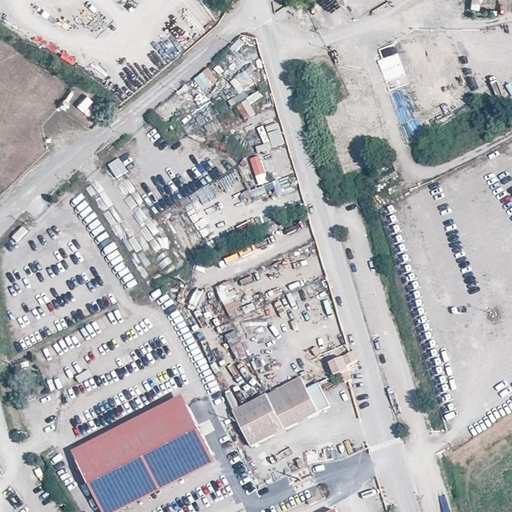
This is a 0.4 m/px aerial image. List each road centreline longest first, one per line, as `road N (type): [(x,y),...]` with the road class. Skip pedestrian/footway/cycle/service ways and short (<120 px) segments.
road 1 (unclassified): [(260,1),(412,511)]
road 2 (residential): [(0,233),(79,153),(184,73),(260,1)]
road 3 (unknown): [(383,409),(265,454)]
